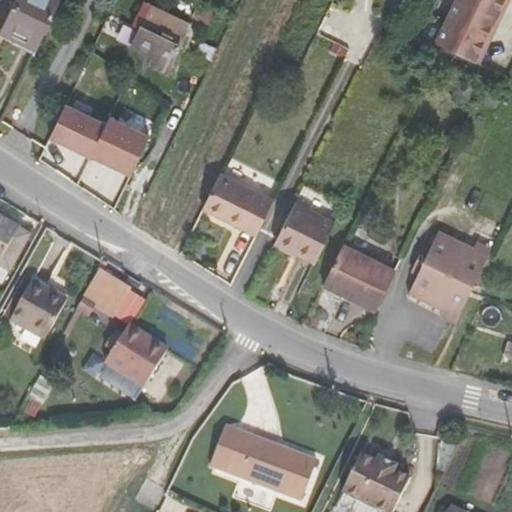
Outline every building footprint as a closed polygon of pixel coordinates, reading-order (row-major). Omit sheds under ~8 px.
[(17,0),(1,33),(37,50),(60,0),(17,0)] [(459,0),(438,44),(476,63),(506,0),(459,0)] [(195,19),(209,26),(215,13),(201,6),(195,19)] [(149,64),(167,73),(190,26),(152,8),(133,48),(152,58),(149,64)] [(430,73),(463,89),(468,77),(436,61),(430,73)] [(91,156),(106,125),(66,106),(50,138),(91,157),(91,156)] [(91,156),(131,176),(147,143),(107,124),(106,125),(91,156)] [(256,236),(273,202),(222,177),(206,211),(256,236)] [(336,222),(296,202),(274,244),(315,264),(336,222)] [(0,219),(0,265),(16,275),(36,239),(0,219)] [(437,231),(428,251),(416,274),(407,292),(441,308),(457,316),(486,254),(470,246),(437,231)] [(472,242),(470,246),(486,254),(488,249),(472,242)] [(342,244),(322,285),(374,312),(394,270),(342,244)] [(410,271),(416,274),(428,251),(421,247),(410,271)] [(0,282),(9,288),(16,275),(0,265),(0,282)] [(108,284),(93,310),(118,325),(133,299),(108,284)] [(38,288),(17,328),(51,348),(75,307),(38,288)] [(439,314),(454,322),(457,316),(441,308),(439,314)] [(112,358),(120,363),(114,373),(153,396),(175,359),(136,336),(129,349),(120,344),(112,358)] [(254,430),(235,468),(309,505),(328,467),(294,450),(293,453),(283,448),(284,445),(254,430)] [(175,438),(153,484),(161,488),(184,443),(175,438)] [(371,461),(352,500),(377,511),(406,511),(420,486),(404,478),(407,473),(389,465),(386,469),(371,461)]
